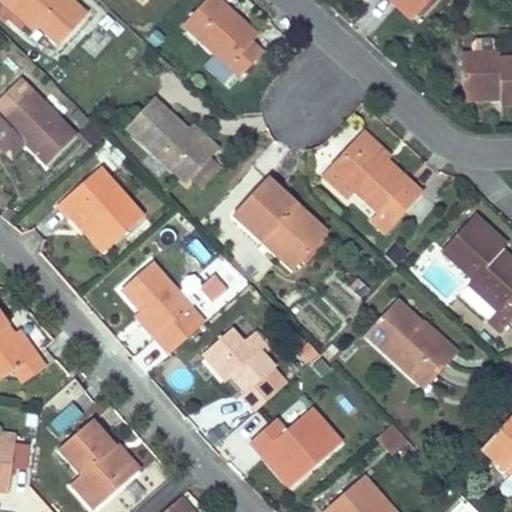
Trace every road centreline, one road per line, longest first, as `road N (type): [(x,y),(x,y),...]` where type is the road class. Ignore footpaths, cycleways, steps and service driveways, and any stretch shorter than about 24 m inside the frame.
road 1 (residential): [(202,462),(0,243)]
road 2 (residential): [(511,151),(478,152),(435,133),(294,0)]
